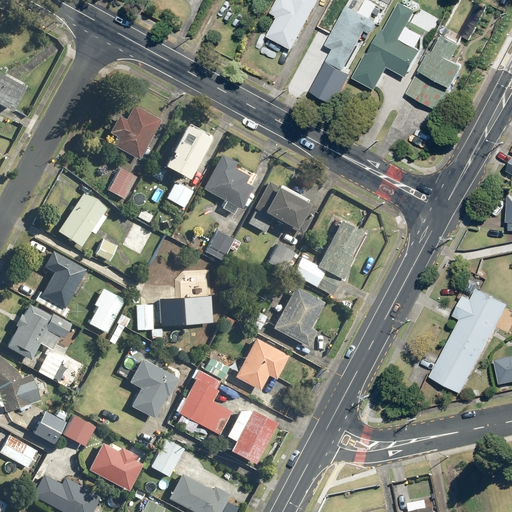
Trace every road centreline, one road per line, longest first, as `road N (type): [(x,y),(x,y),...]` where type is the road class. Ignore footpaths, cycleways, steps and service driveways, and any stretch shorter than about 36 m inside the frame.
road 1 (residential): [(107,26),(445,207)]
road 2 (tertiary): [(445,207),(311,459)]
road 3 (residential): [(0,225),(107,26)]
road 4 (residential): [(311,459),(511,418)]
road 5 (tertiary): [(511,81),(445,207)]
